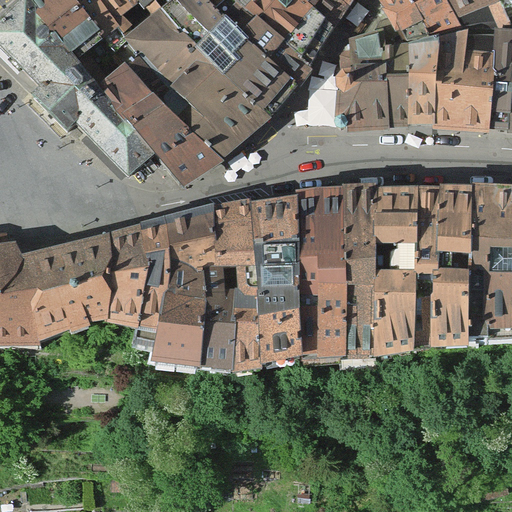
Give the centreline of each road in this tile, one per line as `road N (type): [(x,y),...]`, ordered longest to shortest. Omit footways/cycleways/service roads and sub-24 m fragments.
road 1 (residential): [(132,200),(202,196),(270,167),(511,160)]
road 2 (residential): [(132,200),(48,179),(0,130)]
